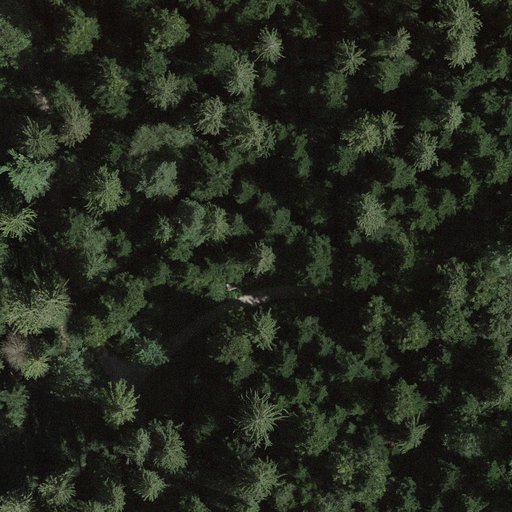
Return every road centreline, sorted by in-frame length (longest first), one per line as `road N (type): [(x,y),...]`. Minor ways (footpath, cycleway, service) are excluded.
road 1 (track): [(511,176),(467,238),(416,274),(268,297),(215,315),(117,373),(168,511)]
road 2 (track): [(22,0),(70,237),(117,373)]
road 3 (track): [(0,464),(117,373)]
